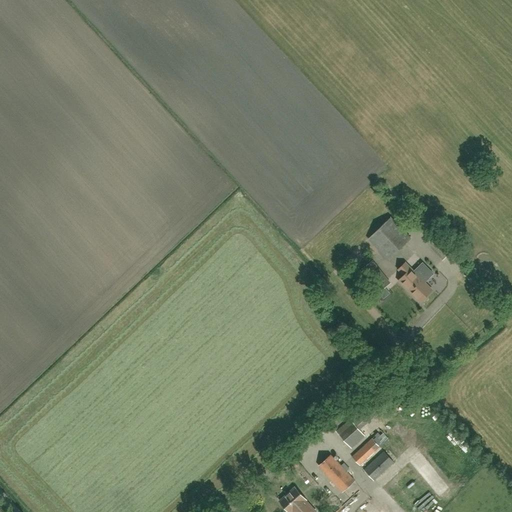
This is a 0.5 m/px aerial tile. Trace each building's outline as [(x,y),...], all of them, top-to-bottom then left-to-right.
[(388,260),(404,245),(384,224),(368,239),(388,260)] [(453,249),(436,232),(426,242),(443,259),(453,249)] [(379,292),(391,283),(373,261),(361,270),(379,292)] [(404,275),(399,281),(420,302),(432,290),(424,283),(433,274),(423,263),(414,272),(405,263),(399,270),(404,275)] [(363,425),(378,412),(369,402),(354,415),(363,425)] [(351,449),(365,436),(353,423),(350,419),(336,431),(351,449)] [(381,483),(395,471),(371,444),(358,456),(381,483)] [(433,484),(441,476),(414,447),(398,462),(405,469),(413,462),(433,484)] [(342,492),(355,480),(337,461),(336,461),(330,455),(319,466),(325,473),(342,492)] [(409,476),(401,484),(417,502),(425,494),(409,476)] [(306,500),(295,488),(280,502),(289,511),(292,511),(293,511),(292,511),(316,511),(305,500),(306,500)]
